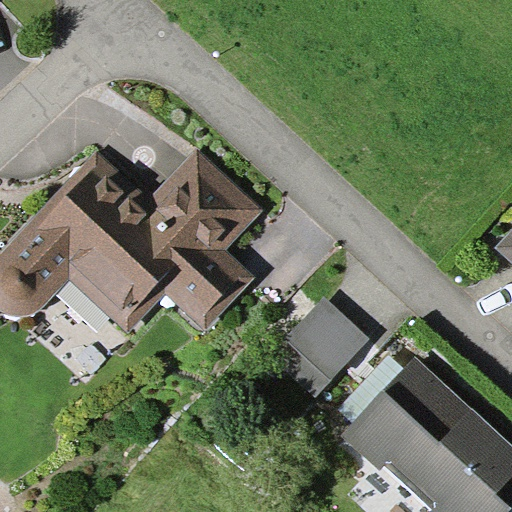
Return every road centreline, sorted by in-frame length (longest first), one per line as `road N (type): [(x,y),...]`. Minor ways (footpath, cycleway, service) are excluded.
road 1 (residential): [(511,364),(129,15)]
road 2 (residential): [(129,15),(0,135)]
